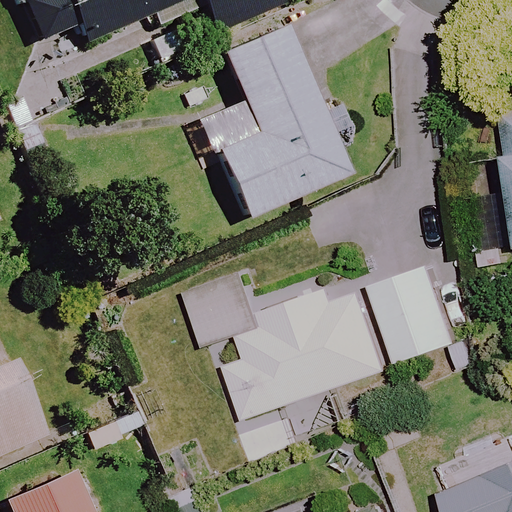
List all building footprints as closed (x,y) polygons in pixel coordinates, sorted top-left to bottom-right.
[(19,0),(36,43),(77,27),(84,44),(199,0),(213,33),(281,7),(278,0),(19,0)] [(345,177),(280,27),(221,53),(257,137),(217,154),(245,220),(345,177)] [(511,115),(507,116),(511,148),(511,187),(481,192),(496,291),(511,289),(511,115)] [(458,345),(432,267),(375,285),(401,364),(458,345)] [(260,316),(246,276),(191,294),(210,347),(242,336),(250,360),(230,367),(248,420),(389,372),(358,282),(260,316)] [(0,367),(0,456),(42,439),(11,363),(0,367)] [(511,511),(511,466),(447,493),(454,511),(511,511)] [(89,511),(72,472),(5,502),(9,511),(89,511)] [(269,511),(380,511),(378,511),(322,511),(319,498),(276,510),(269,511)]
